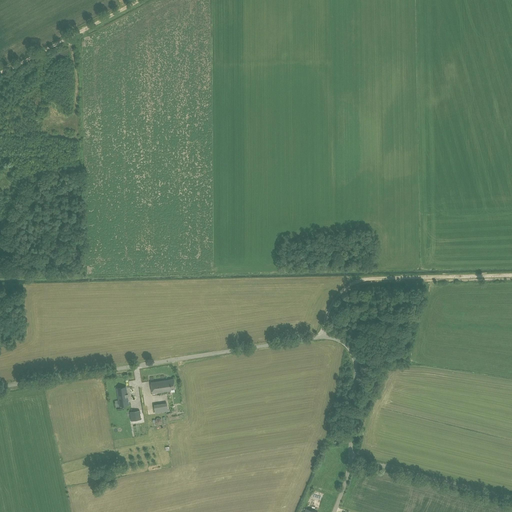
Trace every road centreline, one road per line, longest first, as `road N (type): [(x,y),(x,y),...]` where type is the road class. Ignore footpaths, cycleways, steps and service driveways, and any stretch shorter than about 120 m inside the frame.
road 1 (unclassified): [(0,386),(328,336),(345,342),(354,358),(349,458)]
road 2 (track): [(511,276),(362,279),(342,291),(324,323)]
road 3 (unclassified): [(511,498),(349,458)]
road 4 (track): [(0,73),(140,0)]
